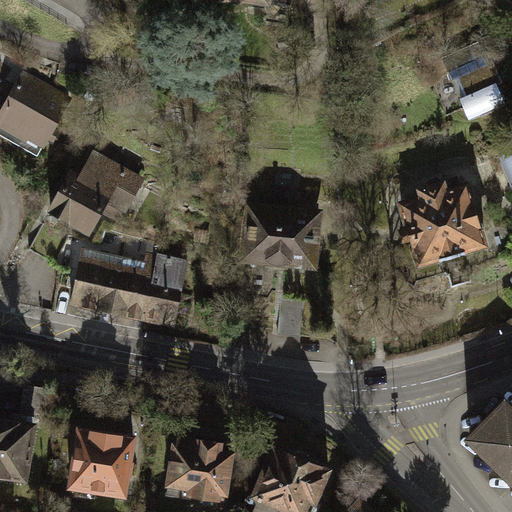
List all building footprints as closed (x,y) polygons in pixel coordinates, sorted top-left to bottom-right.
[(286,0),(226,0),(226,1),(286,9),(286,0)] [(511,88),(497,54),(454,71),(479,128),(511,115),(511,88)] [(75,99),(24,78),(3,128),(54,149),(75,99)] [(155,179),(99,148),(85,174),(81,172),(60,212),(107,238),(118,219),(131,223),(155,179)] [(480,177),(410,201),(435,267),(504,246),(480,177)] [(336,212),(262,205),(259,263),(334,269),(336,212)] [(93,247),(81,300),(179,322),(193,257),(152,248),(149,260),(93,247)] [(511,399),(470,437),(511,483),(511,399)] [(44,416),(0,411),(0,478),(36,482),(44,416)] [(83,422),(74,477),(124,485),(133,429),(83,422)] [(177,436),(169,490),(220,497),(228,443),(177,436)] [(276,444),(247,511),(308,511),(328,466),(276,444)] [(361,511),(387,511),(375,499),(361,511)]
